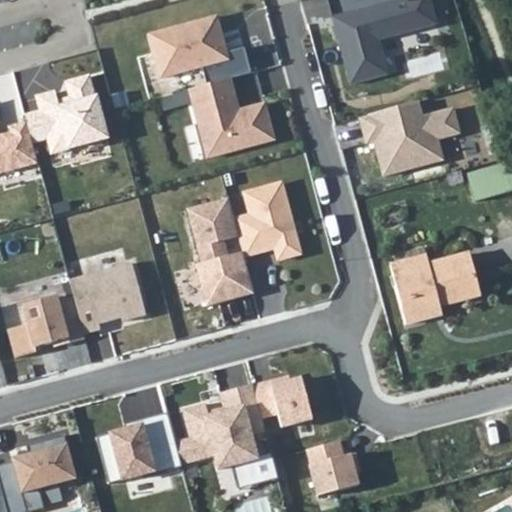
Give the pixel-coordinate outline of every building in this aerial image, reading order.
[(356,18),(330,25),(346,84),(384,74),(375,40),(433,24),(426,0),(390,0),(354,10),(356,18)] [(215,18),(145,36),(157,82),(227,63),(215,18)] [(226,80),(186,91),(205,159),(270,141),(261,106),(230,114),(226,99),(231,97),(226,80)] [(103,142),(87,81),(64,87),(69,103),(55,107),(52,97),(33,102),(36,115),(44,144),(48,157),(103,142)] [(434,99),(355,122),(362,147),(371,145),(380,176),(450,156),(434,99)] [(36,115),(22,119),(24,126),(30,148),(44,144),(36,115)] [(30,148),(24,126),(7,130),(8,136),(0,138),(0,174),(34,165),(30,148)] [(250,219),(232,224),(236,239),(240,254),(241,258),(259,254),(258,251),(272,247),(276,261),(298,255),(279,185),(244,195),(250,219)] [(193,268),(204,308),(251,296),(241,258),(240,254),(226,258),(222,243),(236,239),(232,224),(226,200),(184,212),(199,266),(193,268)] [(424,257),(388,266),(403,325),(440,315),(437,306),(478,295),(467,254),(426,265),(424,257)] [(71,300),(81,337),(97,333),(96,328),(119,321),(120,325),(143,319),(129,266),(66,283),(71,300)] [(66,347),(82,342),(81,337),(71,300),(56,304),(55,299),(20,308),(26,327),(6,333),(13,361),(33,355),(32,351),(50,346),(64,342),(66,347)] [(64,342),(50,346),(51,351),(66,347),(64,342)] [(304,377),(274,385),(284,426),(314,419),(304,377)] [(187,441),(173,445),(179,468),(212,458),(216,472),(230,468),(237,466),(248,472),(252,488),(276,481),(269,455),(255,459),(249,438),(263,434),(251,387),(217,396),(222,415),(207,419),(203,406),(180,413),(187,441)] [(173,445),(165,416),(137,423),(138,428),(123,433),(94,441),(106,487),(151,475),(152,477),(180,470),(179,468),(173,445)] [(137,423),(122,427),(123,433),(138,428),(137,423)] [(10,465),(0,467),(0,498),(3,511),(41,511),(36,493),(74,483),(61,439),(23,449),(26,458),(9,462),(10,465)] [(309,448),(318,494),(358,486),(348,440),(309,448)] [(237,466),(230,468),(236,492),(252,488),(248,472),(237,466)]
